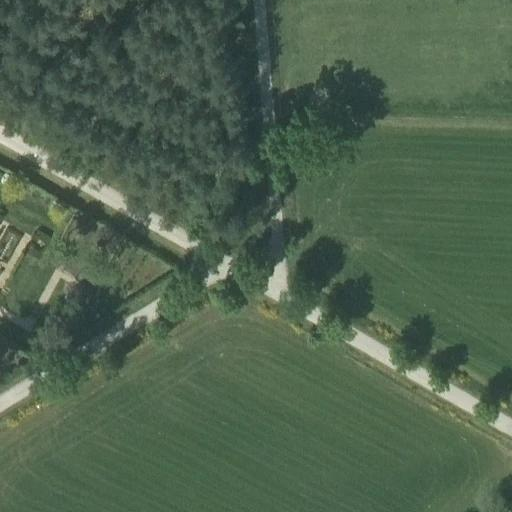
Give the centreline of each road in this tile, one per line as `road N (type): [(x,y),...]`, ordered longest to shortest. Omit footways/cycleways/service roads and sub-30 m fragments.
road 1 (unclassified): [(254,0),(276,295)]
road 2 (unclassified): [(511,433),(276,295)]
road 3 (unclassified): [(219,265),(0,400)]
road 4 (unclassified): [(219,265),(0,136)]
